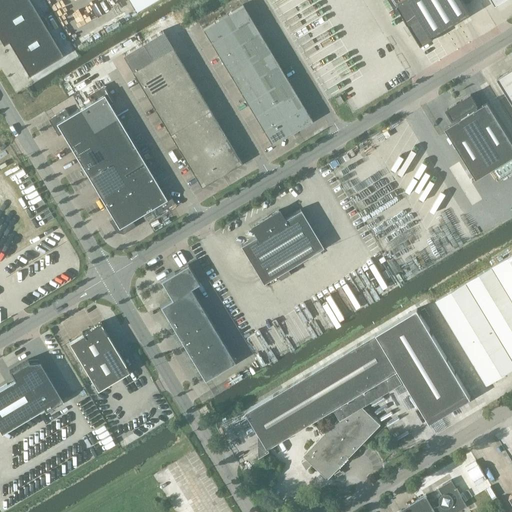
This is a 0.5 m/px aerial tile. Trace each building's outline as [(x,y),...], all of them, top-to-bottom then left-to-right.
[(28,75),(63,54),(42,20),(30,0),(0,0),(0,38),(3,44),(8,41),(28,74),(28,75)] [(130,0),(136,9),(150,0),(130,0)] [(404,0),(397,5),(421,45),(433,37),(432,35),(470,13),(462,0),(404,0)] [(202,28),(271,144),(312,120),(242,4),(202,28)] [(142,43),(122,55),(132,71),(167,129),(169,133),(201,186),(242,162),(209,109),(207,105),(172,46),(162,31),(142,43)] [(436,43),(444,41),(442,34),(434,36),(436,43)] [(511,68),(497,78),(511,101),(511,68)] [(62,132),(85,174),(94,188),(95,188),(113,217),(109,220),(116,231),(123,233),(135,226),(132,219),(153,207),(157,213),(174,202),(165,186),(161,189),(143,160),(144,160),(136,145),(110,103),(114,101),(104,85),(87,95),(91,101),(69,115),(65,109),(48,119),(58,134),(62,132)] [(471,94),(446,109),(452,119),(453,119),(455,121),(444,127),(474,176),(511,152),(511,142),(487,101),(477,107),(476,105),(477,104),(471,94)] [(335,99),(339,104),(343,101),(340,96),(335,99)] [(252,226),(257,235),(240,245),(263,283),(294,264),(296,266),(305,261),(303,259),(323,247),(300,209),(284,219),(278,210),(252,226)] [(511,253),(493,266),(436,300),(487,384),(511,368),(511,253)] [(171,299),(159,306),(204,380),(235,361),(191,288),(199,283),(188,264),(160,280),(171,299)] [(376,333),(246,411),(259,434),(268,448),(335,408),(340,417),(303,455),(307,458),(302,461),(307,470),(312,464),(328,479),(334,473),(341,470),(339,467),(381,424),(362,405),(386,391),(379,381),(395,371),(396,371),(398,370),(426,415),(467,391),(419,311),(417,308),(376,333)] [(68,342),(97,390),(129,371),(100,323),(68,342)] [(0,387),(0,431),(1,433),(43,408),(45,411),(63,400),(39,360),(39,361),(38,361),(29,362),(28,359),(9,370),(14,379),(0,387)] [(489,401),(500,397),(497,387),(485,392),(489,401)] [(295,473),(286,473),(286,483),(295,483),(295,473)] [(440,503),(440,504),(434,508),(426,495),(400,511),(456,511),(467,506),(452,479),(438,487),(442,494),(441,495),(441,496),(440,497),(439,498),(439,499),(439,500),(439,502),(440,503)] [(176,497),(186,497),(186,488),(176,488),(176,489),(174,489),(174,493),(176,493),(176,497)]
